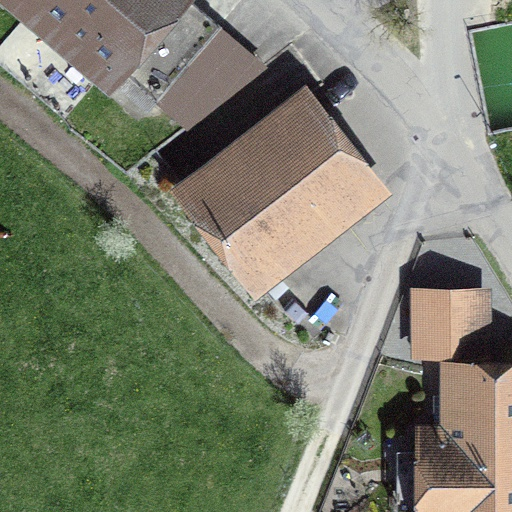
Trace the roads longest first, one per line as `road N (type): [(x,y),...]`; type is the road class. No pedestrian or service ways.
road 1 (track): [(339,392),(256,337),(102,176),(0,90)]
road 2 (residential): [(292,511),(403,236),(451,144)]
road 3 (unclassified): [(451,144),(309,0)]
